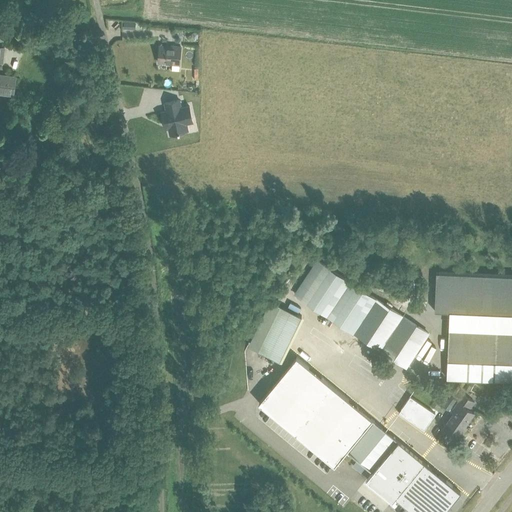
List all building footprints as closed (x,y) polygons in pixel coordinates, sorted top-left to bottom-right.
[(0,93),(15,95),(17,77),(0,74),(0,62),(4,63),(6,48),(0,46),(0,93)] [(181,47),(160,46),(158,62),(172,63),(171,69),(179,70),(180,64),(181,47)] [(167,111),(162,112),(164,122),(167,121),(170,134),(188,131),(186,124),(194,122),(190,106),(183,108),(181,108),(179,100),(165,103),(167,111)] [(318,261),(296,294),(354,333),(407,368),(410,363),(416,354),(419,350),(430,334),(376,299),(318,261)] [(436,312),(511,314),(511,275),(438,273),(436,312)] [(285,361),(304,313),(275,302),(270,315),(274,317),(261,351),(285,361)] [(511,330),(450,328),(449,361),(511,363),(511,330)] [(271,389),(260,403),(272,413),(298,435),(316,450),(334,466),(340,459),(346,451),(347,451),(349,453),(349,452),(350,453),(376,422),(375,421),(373,419),(333,386),(297,357),(296,357),(297,357),(289,367),(271,389)] [(458,438),(476,413),(471,409),(477,402),(465,394),(455,408),(459,411),(445,429),(458,438)] [(424,430),(435,414),(410,396),(399,412),(424,430)] [(448,396),(441,405),(449,411),(456,402),(448,396)] [(376,422),(350,453),(373,472),(370,476),(366,479),(379,490),(392,501),(393,501),(396,497),(398,499),(413,511),(444,511),(461,492),(376,422)]
